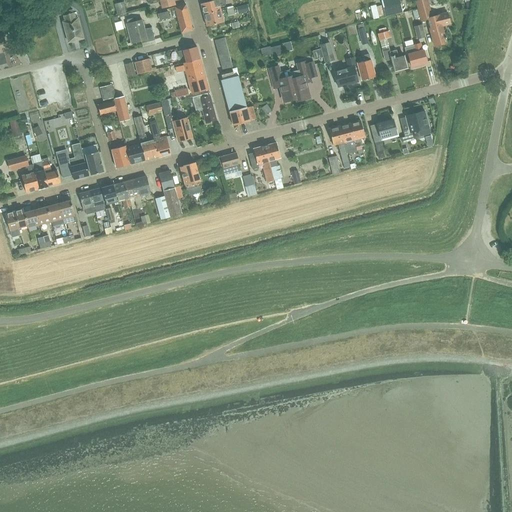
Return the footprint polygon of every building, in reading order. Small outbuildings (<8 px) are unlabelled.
[(162,8),(175,5),(174,0),(147,0),(149,4),(160,1),(162,8)] [(204,15),(221,11),(219,6),(222,5),(220,0),(214,0),(201,4),(204,15)] [(432,17),(427,0),(420,0),(416,1),(421,20),(428,18),(431,28),(430,28),(435,46),(447,43),(442,25),(450,23),(447,13),(432,17)] [(115,4),(118,16),(127,13),(124,1),(115,4)] [(392,2),(381,4),(384,16),(395,13),(399,12),(399,10),(401,9),(399,2),(397,2),(397,1),(392,3),(392,2)] [(237,13),(248,11),(246,4),(236,7),(237,13)] [(366,5),(368,18),(378,16),(376,4),(366,5)] [(182,33),(193,30),(186,5),(175,8),(182,33)] [(76,40),(84,38),(78,18),(76,19),(75,12),(74,13),(73,10),(69,11),(70,14),(64,15),(66,21),(63,22),(69,42),(76,40)] [(160,21),(169,18),(168,11),(158,14),(160,21)] [(221,11),(204,15),(207,26),(224,22),(221,11)] [(147,42),(155,40),(152,27),(145,29),(142,20),(134,22),(133,18),(127,20),(128,24),(126,24),(131,43),(147,39),(147,42)] [(118,22),(110,23),(111,31),(119,30),(118,22)] [(422,24),(414,26),(417,39),(425,37),(422,24)] [(389,31),(387,32),(386,27),(379,29),(380,33),(378,34),(379,40),(381,39),(390,37),(389,31)] [(364,28),(358,29),(362,44),(368,43),(364,28)] [(224,38),(214,40),(216,46),(226,44),(224,38)] [(291,41),(282,43),(284,52),(293,50),(291,41)] [(320,45),(321,49),(324,57),(325,62),(334,60),(329,42),(320,45)] [(420,43),(414,45),(405,47),(407,55),(408,55),(411,67),(414,66),(414,67),(419,66),(419,65),(427,63),(424,50),(422,50),(420,43)] [(226,44),(216,46),(217,52),(228,49),(226,44)] [(270,47),(273,57),(283,54),(281,45),(270,47)] [(186,62),(200,59),(197,46),(183,50),(178,51),(179,57),(184,56),(186,62)] [(388,48),(382,50),(385,62),(392,60),(395,71),(407,68),(404,54),(398,55),(396,50),(389,52),(388,48)] [(228,49),(217,52),(219,58),(229,55),(228,49)] [(324,57),(321,49),(313,51),(315,59),(318,58),(318,59),(324,57)] [(370,78),(375,77),(369,54),(363,55),(364,61),(357,63),(362,80),(364,81),(368,80),(370,78)] [(229,55),(219,58),(221,64),(231,61),(229,55)] [(346,59),(348,68),(334,72),(338,87),(357,81),(354,67),(356,66),(354,57),(346,59)] [(135,62),(138,74),(152,71),(149,59),(135,62)] [(208,89),(205,76),(200,59),(186,62),(183,63),(184,65),(176,67),(177,72),(186,71),(192,94),(208,89)] [(231,61),(221,64),(222,70),(232,67),(231,61)] [(297,64),(299,70),(290,72),(289,69),(289,70),(297,100),(309,97),(304,79),(316,75),(313,62),(307,64),(306,62),(297,64)] [(132,63),(125,64),(128,77),(135,75),(132,63)] [(289,70),(279,72),(278,66),(269,69),(273,84),(279,83),(284,101),(296,98),(297,100),(289,70)] [(222,78),(234,75),(232,69),(220,72),(222,78)] [(229,112),(247,107),(238,76),(221,80),(229,112)] [(100,88),(102,94),(115,90),(113,84),(100,88)] [(176,97),(189,94),(187,88),(175,92),(176,97)] [(102,94),(103,100),(116,96),(115,90),(102,94)] [(207,93),(199,95),(192,97),(196,111),(202,109),(206,123),(217,121),(210,96),(208,96),(207,93)] [(124,96),(114,99),(116,108),(119,117),(120,122),(130,119),(128,114),(126,105),(124,96)] [(100,115),(116,110),(113,101),(98,105),(100,115)] [(160,103),(145,106),(147,116),(162,112),(160,103)] [(257,107),(262,113),(267,110),(262,103),(257,107)] [(247,107),(229,112),(233,125),(250,120),(256,119),(253,106),(247,108),(247,107)] [(425,111),(405,116),(409,129),(403,130),(405,137),(402,138),(403,143),(408,141),(407,136),(411,135),(410,132),(418,130),(420,136),(430,133),(425,111)] [(165,117),(168,130),(174,128),(178,141),(192,138),(187,118),(173,121),(171,115),(165,117)] [(26,116),(20,117),(22,127),(29,125),(26,116)] [(158,157),(154,140),(147,142),(145,135),(140,116),(134,118),(141,144),(145,160),(158,157)] [(20,126),(18,118),(9,120),(11,128),(9,129),(11,136),(14,135),(14,137),(22,135),(20,126)] [(374,143),(382,141),(381,138),(397,134),(393,119),(376,124),(377,124),(370,126),(374,143)] [(354,140),(355,146),(357,150),(358,154),(363,153),(360,144),(362,143),(360,138),(365,137),(361,121),(350,124),(354,140)] [(150,124),(154,140),(158,157),(171,154),(166,137),(159,138),(159,135),(160,135),(157,122),(150,124)] [(354,140),(350,124),(339,126),(346,149),(355,146),(354,140)] [(349,162),(346,149),(339,126),(329,129),(333,145),(338,144),(343,163),(349,162)] [(109,141),(115,139),(113,131),(107,133),(109,141)] [(265,146),(274,180),(283,178),(279,165),(276,166),(274,160),(280,158),(276,143),(265,146)] [(141,144),(135,145),(126,148),(131,164),(145,160),(141,144)] [(131,164),(126,148),(125,146),(111,149),(116,168),(131,164)] [(259,168),(258,164),(264,162),(265,166),(264,168),(267,182),(274,180),(265,146),(254,149),(254,153),(249,154),(253,169),(259,168)] [(91,175),(104,172),(99,151),(86,155),(91,175)] [(377,152),(379,159),(385,157),(383,151),(377,152)] [(221,157),(219,158),(222,169),(223,175),(241,171),(236,153),(221,157)] [(26,156),(28,163),(37,161),(35,154),(26,156)] [(69,159),(59,162),(63,178),(73,176),(74,180),(89,175),(84,155),(83,156),(69,159)] [(11,170),(25,166),(28,174),(22,176),(26,193),(39,189),(35,173),(34,173),(32,165),(28,166),(26,156),(8,160),(11,170)] [(337,156),(328,158),(333,174),(341,172),(337,156)] [(44,170),(42,163),(42,162),(32,165),(34,173),(35,173),(39,189),(48,187),(44,170)] [(44,170),(48,187),(49,186),(60,183),(57,170),(51,172),(50,167),(49,162),(42,163),(44,170)] [(186,190),(201,186),(195,163),(184,166),(184,167),(180,168),(186,190)] [(301,182),(298,169),(291,171),(294,184),(301,182)] [(178,200),(177,195),(175,188),(170,171),(159,174),(164,190),(165,196),(171,217),(182,214),(178,200)] [(146,176),(135,179),(139,196),(151,193),(146,176)] [(143,208),(135,179),(124,182),(131,206),(132,206),(130,199),(134,198),(137,209),(143,208)] [(124,182),(113,185),(118,204),(121,203),(120,201),(124,200),(125,208),(131,206),(124,182)] [(245,187),(248,197),(257,194),(254,184),(245,187)] [(118,204),(113,185),(103,188),(107,205),(115,203),(115,205),(118,204)] [(90,191),(95,212),(104,210),(103,205),(105,204),(100,189),(90,191)] [(95,212),(90,191),(80,194),(84,210),(85,210),(86,214),(95,212)] [(236,193),(229,195),(230,201),(231,202),(238,200),(237,199),(236,193)] [(165,196),(156,199),(162,219),(171,217),(165,196)] [(71,200),(59,204),(63,219),(64,223),(76,220),(75,215),(71,200)] [(47,207),(51,222),(63,219),(59,204),(47,207)] [(47,207),(36,210),(40,225),(51,222),(47,207)] [(108,217),(109,221),(114,219),(111,208),(106,209),(108,217)] [(14,211),(19,228),(27,226),(28,228),(24,213),(25,213),(23,209),(14,211)] [(24,213),(28,228),(40,225),(36,210),(25,213),(24,213)] [(14,211),(5,214),(10,230),(12,238),(21,235),(19,228),(14,211)] [(147,223),(145,215),(139,217),(141,225),(147,223)]
